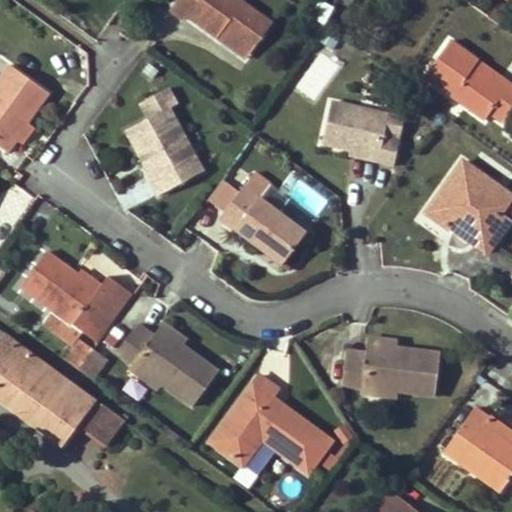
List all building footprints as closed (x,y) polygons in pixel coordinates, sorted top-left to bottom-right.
[(238,0),(177,0),(169,11),(184,22),(188,16),(218,38),(222,32),(250,53),(271,24),(238,0)] [(510,9),(500,1),(490,16),(500,22),(510,9)] [(250,53),(222,32),(218,38),(246,58),(250,53)] [(425,76),(485,120),(489,114),(503,123),(511,111),(511,85),(510,84),(505,90),(474,68),(478,61),(450,41),(425,76)] [(474,68),(505,90),(510,84),(478,61),(474,68)] [(5,65),(0,72),(0,147),(6,152),(16,138),(11,134),(20,120),(26,124),(47,95),(5,65)] [(140,103),(148,119),(129,130),(145,160),(149,158),(158,177),(152,180),(160,196),(205,172),(170,107),(178,103),(170,88),(140,103)] [(332,102),(322,141),(349,147),(379,154),(378,161),(394,165),(400,139),(384,135),(389,116),(332,102)] [(499,130),(503,123),(489,114),(485,120),(499,130)] [(20,120),(11,134),(16,138),(26,124),(20,120)] [(511,121),(511,122),(503,134),(511,140),(511,121)] [(349,147),(347,154),(378,161),(379,154),(349,147)] [(158,177),(149,158),(145,160),(142,161),(152,180),(158,177)] [(470,167),(432,220),(455,237),(456,235),(461,228),(474,237),(469,244),(484,255),(511,217),(502,210),(511,197),(470,167)] [(298,184),(291,198),(316,211),(324,197),(298,184)] [(305,233),(244,187),(219,220),(258,248),(262,243),(270,249),(266,254),(281,265),(305,233)] [(511,197),(502,210),(511,217),(511,216),(511,197)] [(474,237),(461,228),(456,235),(469,244),(474,237)] [(270,249),(262,243),(258,248),(266,254),(270,249)] [(43,254),(17,289),(44,309),(69,328),(83,339),(120,288),(106,277),(98,287),(94,293),(75,279),(43,254)] [(94,293),(98,287),(79,273),(75,279),(94,293)] [(94,347),(131,297),(120,288),(83,339),(94,347)] [(69,328),(44,309),(35,321),(60,340),(69,328)] [(156,329),(181,346),(185,341),(161,322),(156,329)] [(160,385),(190,407),(216,371),(181,346),(156,329),(151,337),(135,325),(115,353),(130,364),(160,385)] [(0,329),(0,401),(61,446),(77,424),(106,445),(124,420),(103,405),(101,408),(93,402),(94,401),(5,336),(6,334),(0,329)] [(66,359),(78,368),(93,349),(80,340),(66,359)] [(368,341),(368,349),(398,352),(398,344),(368,341)] [(93,379),(107,360),(93,349),(78,368),(93,379)] [(440,356),(398,352),(368,349),(367,357),(346,355),(343,388),(364,390),(398,394),(436,398),(440,356)] [(126,369),(156,391),(160,385),(130,364),(126,369)] [(209,444),(242,467),(260,441),(272,450),(307,475),(330,442),(281,407),(278,412),(266,404),(270,399),(277,389),(258,376),(209,444)] [(362,397),(398,401),(398,394),(364,390),(362,397)] [(266,404),(278,412),(281,407),(270,399),(266,404)] [(475,408),(444,453),(502,494),(511,478),(511,445),(484,425),(490,418),(475,408)] [(484,425),(511,445),(511,443),(511,428),(493,414),(490,418),(484,425)] [(511,478),(502,494),(511,500),(511,478)] [(417,511),(408,505),(406,508),(388,495),(375,511),(417,511)]
